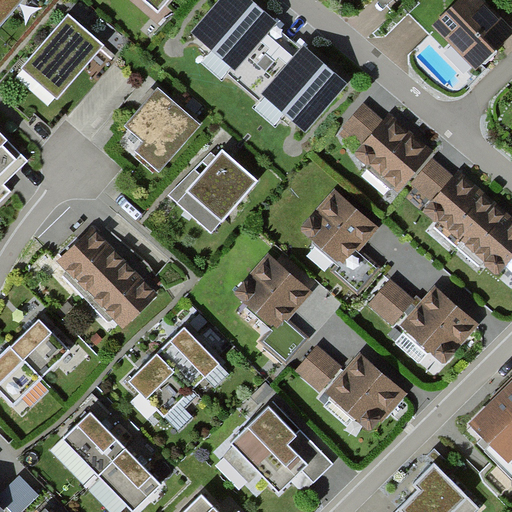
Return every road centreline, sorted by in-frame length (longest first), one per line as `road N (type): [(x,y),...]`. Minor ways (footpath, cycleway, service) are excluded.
road 1 (residential): [(299,0),(511,175)]
road 2 (residential): [(511,338),(341,511)]
road 3 (residential): [(0,266),(73,167)]
